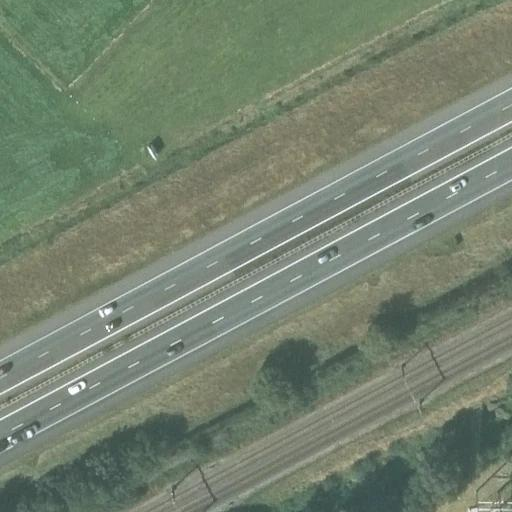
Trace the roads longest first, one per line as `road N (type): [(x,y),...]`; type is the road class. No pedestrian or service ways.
road 1 (motorway): [(511,104),(0,377)]
road 2 (motorway): [(0,436),(511,164)]
